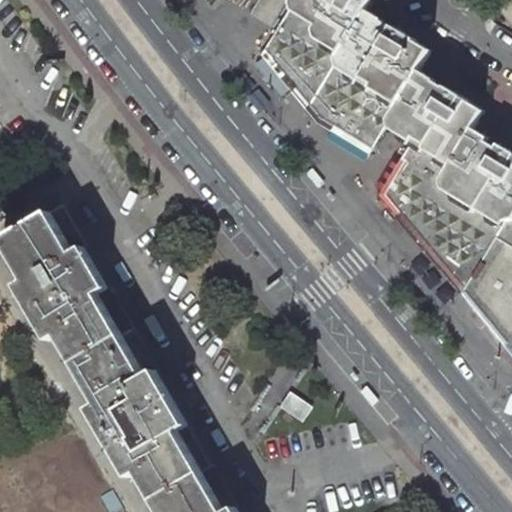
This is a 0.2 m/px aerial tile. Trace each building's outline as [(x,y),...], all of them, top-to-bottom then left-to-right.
[(298,0),(298,1),(300,15),(321,28),(318,33),(319,39),(327,45),(333,44),(344,50),(371,8),(377,0),(298,0)] [(267,51),(321,119),(372,150),(393,120),(403,103),(391,95),(384,96),(374,89),(377,85),(358,73),(352,75),(341,69),(339,60),(344,50),(333,44),(327,45),(319,39),(318,33),(321,28),(300,15),(298,1),(267,51)] [(374,89),(384,96),(391,95),(403,103),(424,70),(436,50),(420,40),(420,39),(401,27),(398,29),(385,21),(387,18),(371,8),(344,50),(339,60),(341,69),(352,75),(358,73),(377,85),(374,89)] [(424,70),(403,103),(393,120),(393,125),(401,130),(434,76),(424,70)] [(434,76),(401,130),(404,132),(406,133),(413,132),(417,135),(420,137),(452,87),(437,78),(434,76)] [(452,87),(420,137),(431,144),(429,148),(441,157),(448,155),(458,162),(478,128),(489,110),(474,101),(475,100),(452,87)] [(511,148),(504,144),(500,148),(490,143),(494,138),(478,128),(458,162),(446,181),(447,190),(456,196),(468,196),(487,208),(484,212),(506,225),(511,224),(511,148)] [(386,191),(506,345),(511,348),(511,224),(506,225),(484,212),(487,208),(468,196),(456,196),(447,190),(446,181),(458,162),(448,155),(441,157),(429,148),(431,144),(420,137),(417,135),(385,189),(386,191)] [(315,409),(294,394),(285,407),(306,422),(315,409)] [(226,511),(223,511),(201,474),(156,501),(162,511),(239,511),(236,506),(226,511)]
